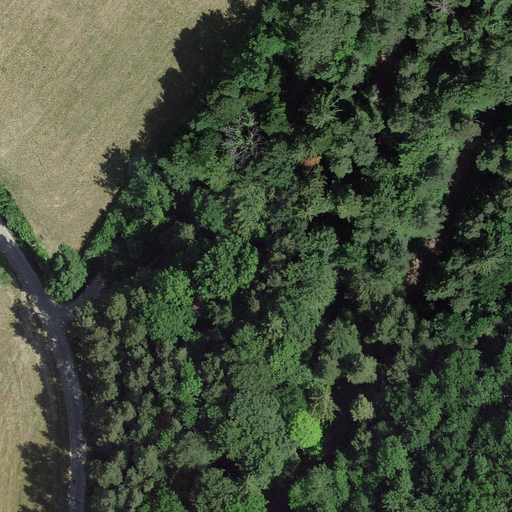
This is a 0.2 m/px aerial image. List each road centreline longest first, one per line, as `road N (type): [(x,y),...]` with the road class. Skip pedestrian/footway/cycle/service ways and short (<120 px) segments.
road 1 (track): [(285,511),(298,467),(285,460),(279,434),(294,374),(351,237),(387,70),(420,0)]
road 2 (track): [(511,81),(364,360),(336,443),(314,464),(298,467)]
road 3 (track): [(51,318),(118,301),(171,263),(281,115),(342,0)]
road 4 (track): [(0,236),(64,349),(75,401),(75,511)]
